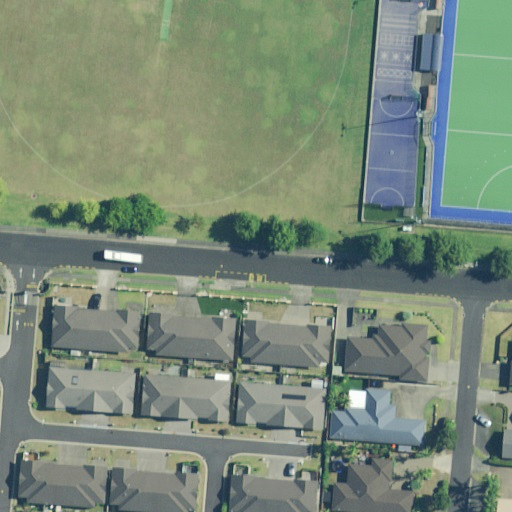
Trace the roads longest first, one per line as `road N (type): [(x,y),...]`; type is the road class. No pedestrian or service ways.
road 1 (residential): [(29,244),(476,281)]
road 2 (residential): [(456,511),(476,281)]
road 3 (residential): [(9,426),(217,443)]
road 4 (residential): [(19,368),(29,244)]
